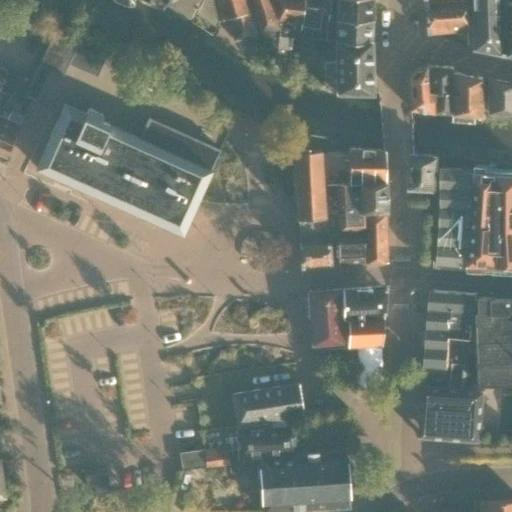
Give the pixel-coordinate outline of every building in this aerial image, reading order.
[(168,0),(166,5),(191,20),(212,34),(216,25),(217,19),(212,0),(168,0)] [(254,35),(245,0),(218,0),(223,19),(230,17),(234,39),(254,35)] [(279,35),(272,0),(245,0),(254,35),(265,33),(264,48),(278,48),(279,35)] [(300,29),(301,24),(304,0),(272,0),(279,35),(278,48),(291,49),(293,36),(294,27),(300,29)] [(304,0),(301,24),(313,26),(315,26),(314,39),(326,39),(328,19),(329,0),(304,0)] [(371,0),(329,0),(328,19),(337,19),(372,20),(371,0)] [(443,31),(448,31),(445,0),(442,0),(425,2),(428,32),(438,31),(438,35),(443,35),(443,31)] [(445,0),(448,31),(468,29),(466,0),(445,0)] [(500,53),(499,0),(470,0),(472,48),(500,53)] [(511,0),(509,1),(509,0),(501,0),(501,53),(511,54),(511,0)] [(372,20),(337,19),(328,19),(326,39),(336,40),(371,41),(372,20)] [(78,43),(54,32),(39,64),(50,69),(64,75),(78,43)] [(372,92),(372,81),(371,41),(336,40),(336,62),(324,63),(324,87),(337,87),(337,91),(372,92)] [(39,64),(25,96),(32,99),(36,101),(50,69),(39,64)] [(426,91),(427,64),(426,64),(426,65),(425,64),(422,64),(420,65),(416,66),(413,68),(411,71),(409,74),(408,77),(408,82),(410,109),(433,112),(434,91),(426,91)] [(452,113),(453,71),(453,66),(427,64),(426,91),(434,91),(433,112),(452,113)] [(481,125),(482,116),(482,77),(453,71),(452,113),(452,114),(452,122),(481,125)] [(488,112),(511,113),(511,82),(488,78),(488,112)] [(14,102),(28,108),(32,99),(25,96),(18,93),(14,102)] [(211,170),(220,150),(149,117),(139,137),(100,120),(102,114),(88,107),(86,113),(65,104),(36,168),(182,234),(211,170)] [(1,117),(0,117),(0,152),(7,156),(20,125),(1,117)] [(327,184),(386,181),(385,151),(349,148),(349,149),(327,149),(321,150),(323,184),(327,184)] [(323,184),(321,150),(294,151),(298,219),(299,219),(299,227),(295,232),(296,240),(300,239),(301,244),(300,244),(302,268),(313,267),(314,272),(324,271),(324,267),(331,266),(329,242),(327,234),(325,218),(325,215),(324,214),(323,184)] [(437,156),(415,154),(414,154),(412,189),(435,191),(437,156)] [(444,207),(439,264),(442,264),(469,266),(472,224),(476,172),(476,170),(456,169),(443,168),(444,207)] [(472,224),(469,266),(471,266),(471,265),(479,265),(479,266),(480,266),(480,263),(488,263),(488,266),(489,266),(497,266),(497,267),(499,267),(501,268),(501,266),(508,266),(508,267),(509,268),(509,267),(511,266),(511,174),(498,174),(498,173),(484,172),(484,173),(481,173),(481,172),(476,172),(472,224)] [(386,181),(327,184),(323,184),(324,214),(387,211),(386,181)] [(325,215),(327,234),(338,234),(363,233),(364,263),(388,262),(387,211),(324,214),(325,215)] [(363,233),(338,234),(338,265),(364,263),(363,233)] [(348,317),(384,316),(386,285),(343,288),(343,318),(348,317)] [(342,342),(341,289),(308,291),(312,345),(342,342)] [(426,365),(449,367),(449,360),(454,361),(471,362),(474,337),(478,293),(468,293),(432,290),(426,365)] [(511,295),(481,295),(482,311),(479,312),(480,366),(473,372),(470,372),(469,386),(511,383),(511,295)] [(382,343),(384,316),(348,317),(348,344),(347,343),(347,346),(382,344),(382,343)] [(467,389),(469,364),(450,363),(448,388),(424,386),(421,437),(481,441),(485,391),(467,389)] [(233,393),(234,401),(238,426),(304,415),(299,383),(233,393)] [(228,460),(229,460),(238,459),(260,457),(295,454),(293,426),(236,430),(237,449),(228,450),(228,460)] [(260,457),(263,511),(266,511),(348,506),(344,450),(295,454),(260,457)] [(230,472),(238,471),(238,459),(229,460),(230,472)] [(109,483),(108,473),(86,476),(87,486),(95,485),(96,494),(110,492),(109,483)] [(511,511),(511,499),(479,501),(480,511),(511,511)]
